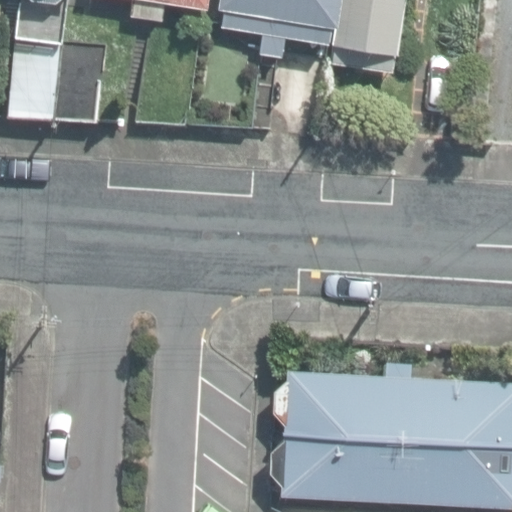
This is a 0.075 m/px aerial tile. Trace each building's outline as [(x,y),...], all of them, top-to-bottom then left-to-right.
[(132,0),(131,16),(162,20),(165,2),(206,8),(207,0),(132,0)] [(261,51),(281,54),(284,35),(329,41),(332,24),(336,24),(339,0),(220,0),(220,8),(224,8),(222,24),(264,30),(261,51)] [(334,62),(391,70),(393,54),(398,54),(406,0),(339,0),(336,24),(333,45),(336,45),(334,62)] [(10,115),(57,119),(57,116),(63,41),(63,38),(16,35),(10,115)] [(57,116),(100,120),(106,44),(63,41),(57,116)] [(285,433),(511,444),(511,381),(411,376),(411,364),(387,363),(387,375),(288,369),(288,377),(275,389),(273,411),(285,423),(285,433)] [(511,506),(511,444),(285,433),(285,437),(272,449),(269,471),(281,484),(281,495),(511,506)]
